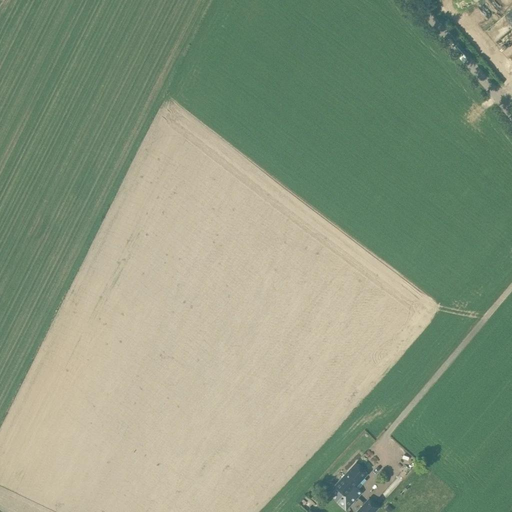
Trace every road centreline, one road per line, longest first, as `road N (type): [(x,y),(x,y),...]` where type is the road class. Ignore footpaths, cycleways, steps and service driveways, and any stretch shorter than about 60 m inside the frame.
road 1 (unclassified): [(393,425),(511,284)]
road 2 (unclassified): [(511,114),(419,0)]
